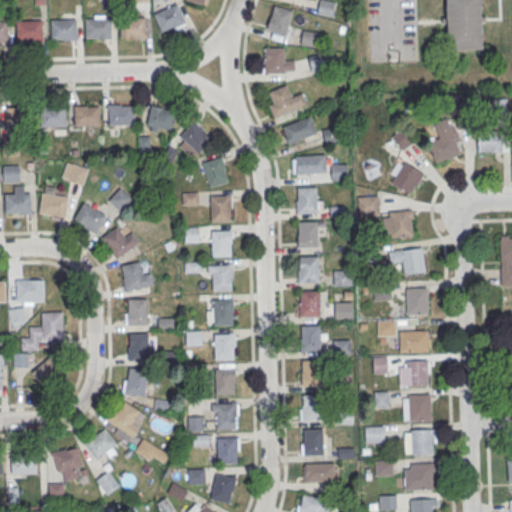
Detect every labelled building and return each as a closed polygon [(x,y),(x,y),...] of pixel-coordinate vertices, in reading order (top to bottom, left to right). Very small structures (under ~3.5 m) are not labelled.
[(317,0),(317,15),(333,15),(333,0),(317,0)] [(479,0),(481,49),(446,50),(445,0),(479,0)] [(153,13),(162,33),(185,23),(177,3),(153,13)] [(292,10),(273,4),(266,29),(285,35),(292,10)] [(110,38),(110,15),(85,15),(85,38),(110,38)] [(119,37),(145,37),(145,17),(119,17),(119,37)] [(50,19),(50,38),(75,38),(75,19),(50,19)] [(15,20),(15,39),(42,39),(42,20),(15,20)] [(317,45),(317,30),(301,30),(300,45),(317,45)] [(263,47),(263,71),(293,71),(293,58),(283,58),(283,47),(263,47)] [(265,92),(274,116),(306,104),(301,92),(291,96),(286,84),(265,92)] [(133,124),(133,103),(108,103),(108,124),(133,124)] [(99,105),(73,105),(73,125),(99,125),(99,105)] [(145,127),(170,132),(174,109),(150,105),(145,127)] [(65,106),(39,106),(39,126),(65,126),(65,106)] [(23,107),(5,107),(5,125),(23,125),(23,107)] [(287,143),(316,131),(309,115),(281,127),(287,143)] [(434,122),(439,138),(428,141),(435,161),(459,154),(448,117),(434,122)] [(192,157),(211,138),(194,121),(175,140),(192,157)] [(325,142),(340,139),(337,126),(322,129),(325,142)] [(412,141),(401,128),(391,136),(402,150),(412,141)] [(477,151),(501,151),(501,135),(477,135),(477,151)] [(148,136),(139,136),(138,147),(147,148),(148,136)] [(325,154),(292,154),(292,173),(325,173),(325,154)] [(202,162),(210,187),(229,180),(221,156),(202,162)] [(411,194),(423,172),(402,161),(390,182),(411,194)] [(62,176),(71,178),(75,165),(66,163),(62,176)] [(347,179),(347,163),(330,163),(330,179),(347,179)] [(18,164),(3,164),(3,181),(18,181),(18,164)] [(108,200),(120,210),(130,197),(119,187),(108,200)] [(296,189),(316,189),(316,215),(296,215),(296,202),(296,189)] [(65,216),(67,195),(40,192),(38,213),(65,216)] [(197,192),(182,192),(182,203),(197,203),(197,192)] [(4,195),(30,194),(30,215),(17,215),(17,214),(4,215),(4,195)] [(358,195),(358,210),(375,210),(375,195),(358,195)] [(229,223),(210,223),(210,197),(230,197),(230,210),(229,210),(229,223)] [(95,232),(105,214),(82,201),(73,219),(95,232)] [(413,236),(413,210),(385,210),(385,236),(413,236)] [(297,223),(317,223),(317,249),(297,249),(297,236),(298,236),(297,223)] [(199,241),(199,226),(183,226),(183,241),(199,241)] [(132,231),(122,236),(118,227),(102,235),(113,256),(138,243),(132,231)] [(230,257),(211,258),(210,232),(230,231),(231,245),(230,245),(230,257)] [(499,241),(511,240),(511,261),(500,262),(499,241)] [(425,271),(423,247),(388,250),(389,262),(401,261),(402,273),(425,271)] [(298,258),(317,258),(318,284),(298,284),(297,271),(298,271),(298,258)] [(152,283),(150,272),(141,273),(139,261),(121,264),(125,288),(152,283)] [(230,292),(211,293),(211,267),(231,266),(231,280),(230,280),(230,292)] [(350,285),(350,270),(332,270),(332,285),(350,285)] [(15,279),(15,303),(43,303),(43,279),(15,279)] [(427,313),(427,287),(405,287),(405,313),(427,313)] [(299,292),(318,292),(319,318),(299,318),(299,305),(299,292)] [(128,299),(128,323),(147,323),(147,299),(128,299)] [(231,326),(212,327),(212,301),(232,300),(232,314),(231,314),(231,326)] [(24,307),(9,309),(11,322),(25,321),(24,307)] [(63,339),(62,311),(41,311),(41,325),(29,325),(29,336),(20,336),(21,349),(38,349),(38,339),(63,339)] [(158,326),(173,326),(173,318),(158,318),(158,326)] [(377,335),(394,335),(394,319),(377,319),(377,335)] [(300,327),(320,327),(320,353),(300,353),(300,340),(301,340),(300,327)] [(428,329),(399,329),(399,351),(428,351),(428,329)] [(185,344),(201,344),(201,330),(185,330),(185,344)] [(151,333),(127,333),(127,359),(151,359),(151,333)] [(233,361),(213,361),(213,335),(233,335),(233,348),(233,361)] [(334,353),(350,352),(349,339),(333,340),(334,353)] [(27,366),(27,352),(13,352),(13,366),(27,366)] [(40,382),(59,368),(51,356),(31,371),(40,382)] [(405,359),(405,384),(429,384),(429,359),(405,359)] [(301,362),(320,361),(321,387),(301,388),(300,374),(301,374),(301,362)] [(147,369),(126,367),(123,393),(144,395),(147,369)] [(234,396),(214,396),(214,370),(234,370),(234,383),(234,396)] [(388,407),(388,390),(374,390),(374,407),(388,407)] [(402,393),(402,419),(430,419),(430,393),(402,393)] [(301,396),(321,395),(321,421),(301,422),(301,408),(302,408),(301,396)] [(146,415),(121,399),(107,420),(132,436),(146,415)] [(235,431),(215,431),(215,405),(235,405),(235,418),(234,418),(235,431)] [(187,430),(202,430),(202,415),(187,415),(187,430)] [(364,442),(383,442),(383,425),(364,425),(364,442)] [(94,458),(104,451),(107,456),(118,449),(105,427),(84,441),(94,458)] [(404,453),(433,453),(433,428),(404,428),(404,453)] [(303,431),(322,430),(323,456),(303,456),(303,443),(303,431)] [(207,445),(207,435),(192,435),(192,445),(207,445)] [(236,465),(217,465),(216,439),(236,439),(237,452),(236,452),(236,465)] [(61,480),(76,476),(74,467),(82,464),(77,445),(53,451),(61,480)] [(338,456),(353,457),(353,448),(338,448),(338,456)] [(11,453),(11,475),(36,475),(36,453),(11,453)] [(391,459),(374,459),(374,475),(391,475),(391,459)] [(333,462),(303,462),(303,481),(333,481),(333,462)] [(433,489),(433,463),(404,463),(404,489),(433,489)] [(204,482),(204,468),(186,468),(186,482),(204,482)] [(95,479),(105,494),(118,485),(109,470),(95,479)] [(229,503),(235,477),(215,473),(209,498),(229,503)] [(63,500),(63,482),(48,482),(48,500),(63,500)] [(182,500),(187,489),(171,482),(166,493),(182,500)] [(329,511),(331,498),(299,494),(297,511),(300,511),(329,511)] [(396,494),(378,494),(378,509),(396,509),(396,494)] [(409,511),(435,511),(435,498),(410,498),(409,511)] [(165,511),(170,510),(165,499),(158,502),(162,511),(165,511)] [(211,511),(199,499),(185,511),(211,511)]
